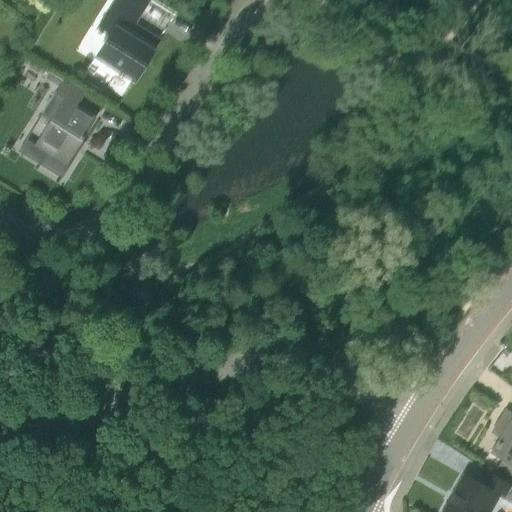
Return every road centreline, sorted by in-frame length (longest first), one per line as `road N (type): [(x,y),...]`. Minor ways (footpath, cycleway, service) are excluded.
road 1 (residential): [(0,438),(244,363),(288,361),(325,371),(413,425)]
road 2 (residential): [(0,216),(22,230),(62,237),(96,224),(124,196),(248,0)]
road 3 (residential): [(413,425),(511,296)]
